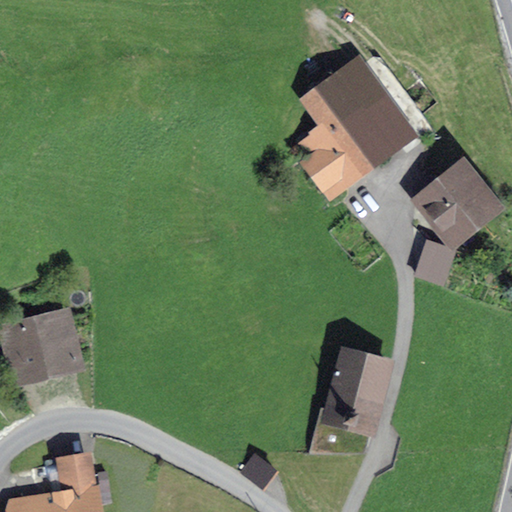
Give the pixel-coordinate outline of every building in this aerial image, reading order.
[(327,193),(406,135),(357,68),(311,102),(326,122),(293,148),(327,193)] [(414,202),(419,209),(425,204),(438,219),(432,224),(445,241),(489,206),(463,173),(429,200),(424,194),(414,202)] [(11,345),(19,377),(72,363),(61,317),(2,332),(5,346),(11,345)] [(359,454),(366,429),(371,431),(388,365),(344,353),(329,410),(321,408),(309,454),(359,454)] [(254,455),(241,472),(261,488),(274,471),(254,455)] [(8,511),(95,511),(88,461),(58,465),(63,494),(11,502),(8,509),(8,511)]
